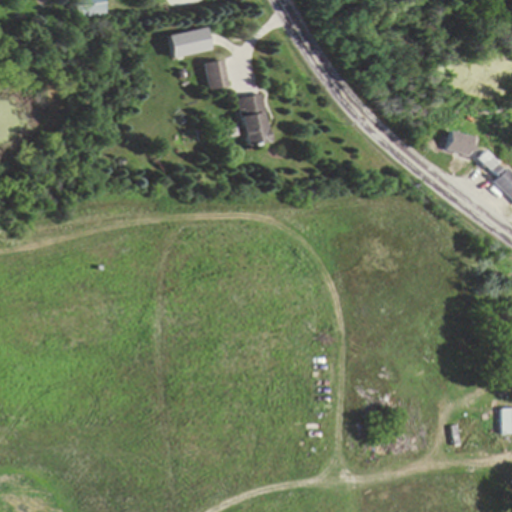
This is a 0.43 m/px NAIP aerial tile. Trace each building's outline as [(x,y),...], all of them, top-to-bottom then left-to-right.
[(75,0),(76,17),(103,17),(103,0),(75,0)] [(227,88),(222,61),(202,65),(208,92),(227,88)] [(259,95),(234,99),(242,147),(267,143),(259,95)] [(468,137),(446,133),(442,153),(464,157),(468,137)] [(511,176),(504,168),(489,183),(511,206),(511,176)] [(511,435),(511,409),(499,410),(499,436),(511,435)]
